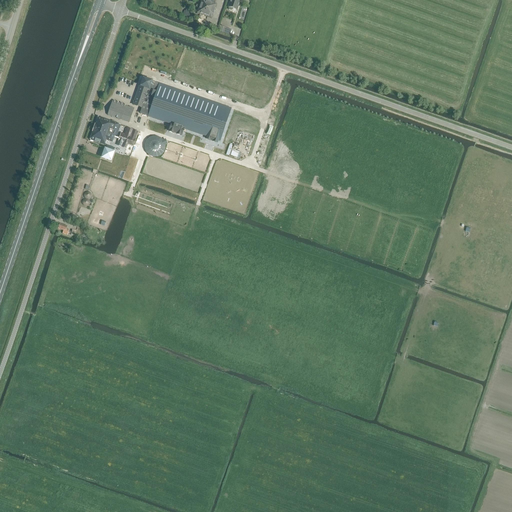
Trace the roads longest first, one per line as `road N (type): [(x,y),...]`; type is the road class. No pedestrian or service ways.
road 1 (unclassified): [(511,149),(120,10)]
road 2 (unclassified): [(0,375),(120,10)]
road 3 (primary): [(0,292),(84,45)]
road 4 (track): [(133,127),(241,163),(252,156),(284,68)]
